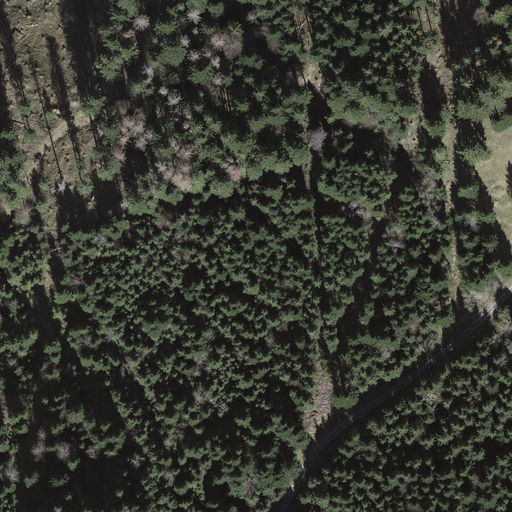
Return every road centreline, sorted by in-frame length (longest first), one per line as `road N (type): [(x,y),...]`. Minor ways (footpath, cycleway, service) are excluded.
road 1 (track): [(511,290),(316,449),(278,511)]
road 2 (track): [(0,232),(43,143),(125,89),(149,47),(155,0)]
